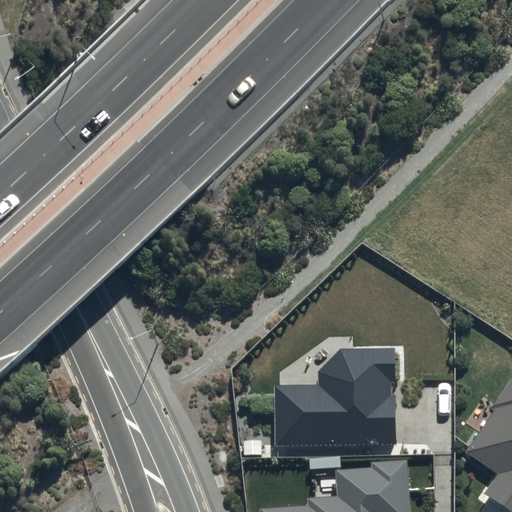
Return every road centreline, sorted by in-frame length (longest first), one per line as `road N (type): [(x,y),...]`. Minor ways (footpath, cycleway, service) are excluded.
road 1 (motorway): [(325,0),(0,313)]
road 2 (secondary): [(166,511),(0,153)]
road 3 (motorway): [(0,197),(205,0)]
